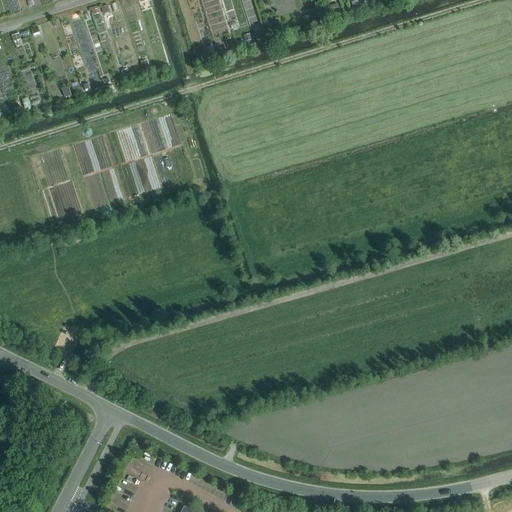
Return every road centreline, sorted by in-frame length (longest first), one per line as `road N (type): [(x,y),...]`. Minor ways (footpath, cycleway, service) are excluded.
road 1 (track): [(0,147),(481,0)]
road 2 (tertiary): [(111,412),(221,468),(329,496),(414,497),(511,479)]
road 3 (tertiary): [(111,412),(0,356)]
